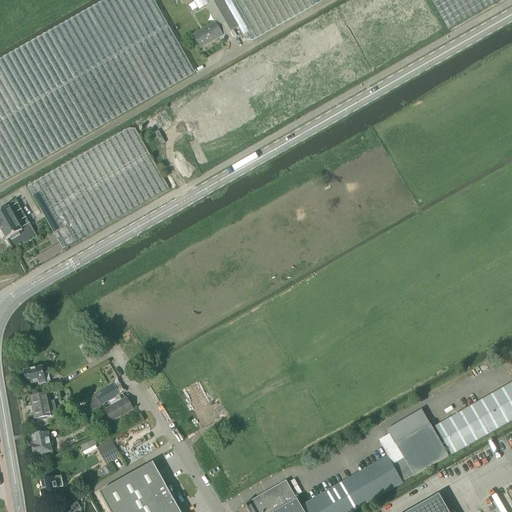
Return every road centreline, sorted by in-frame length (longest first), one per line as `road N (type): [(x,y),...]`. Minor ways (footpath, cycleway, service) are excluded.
road 1 (tertiary): [(1,313),(21,294),(511,15)]
road 2 (unknown): [(212,507),(486,377)]
road 3 (unclassified): [(215,511),(135,392)]
road 4 (tertiary): [(20,511),(0,393)]
